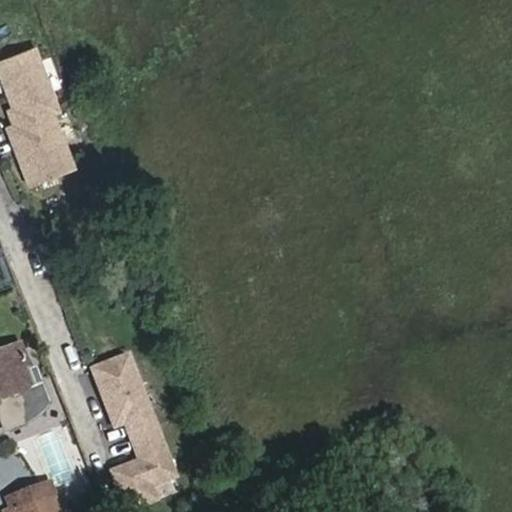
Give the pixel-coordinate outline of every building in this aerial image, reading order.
[(56,115),(62,113),(38,51),(1,66),(15,102),(23,99),(27,109),(18,112),(14,114),(19,129),(56,115)] [(18,112),(27,109),(23,99),(15,102),(18,112)] [(78,173),(56,115),(19,129),(13,132),(19,148),(31,143),(35,154),(23,159),(35,189),(78,173)] [(19,148),(23,159),(35,154),(31,143),(19,148)] [(21,212),(11,217),(23,242),(33,237),(21,212)] [(0,365),(23,357),(21,351),(0,358),(0,365)] [(0,406),(37,393),(33,383),(23,357),(0,365),(0,406)] [(136,445),(162,435),(132,359),(96,372),(103,390),(107,388),(116,411),(112,413),(119,430),(129,426),(136,445)] [(38,381),(33,383),(37,393),(0,406),(0,415),(7,435),(22,430),(36,423),(49,409),(38,381)] [(103,390),(112,413),(116,411),(107,388),(103,390)] [(154,489),(179,480),(162,435),(136,445),(144,464),(115,476),(129,511),(135,511),(160,503),(154,489)] [(52,487),(11,502),(14,511),(21,511),(57,499),(52,487)] [(61,511),(57,499),(21,511),(61,511)]
